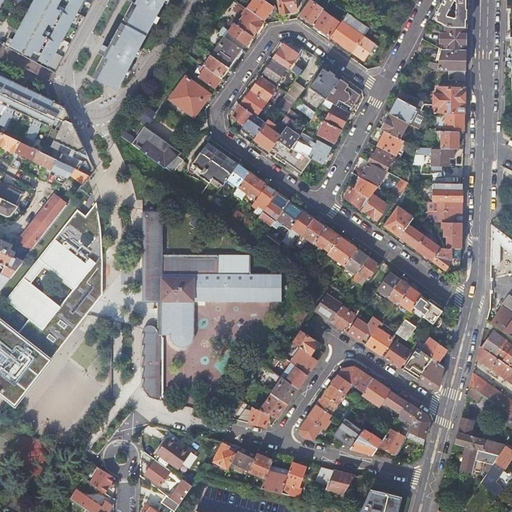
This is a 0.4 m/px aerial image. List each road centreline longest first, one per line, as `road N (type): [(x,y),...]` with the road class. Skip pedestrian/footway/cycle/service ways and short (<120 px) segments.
road 1 (residential): [(320,206),(225,139),(219,105),(269,36),(289,29),(381,91)]
road 2 (residential): [(480,9),(484,118),(472,307)]
road 3 (residential): [(320,206),(472,307)]
road 4 (residential): [(84,121),(118,106),(191,0)]
road 5 (residential): [(278,442),(427,478)]
road 6 (residential): [(104,0),(69,64),(84,121)]
road 7 (residential): [(381,91),(320,206)]
